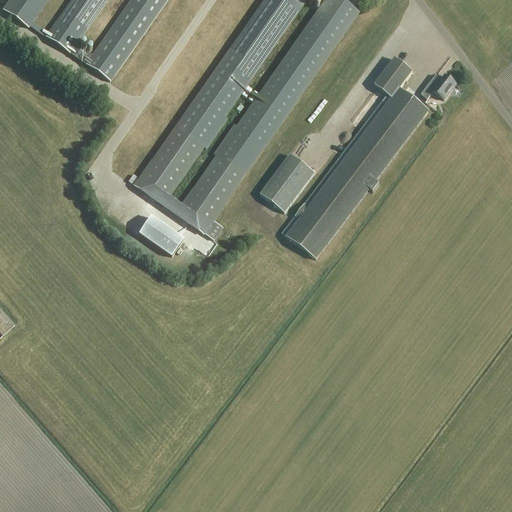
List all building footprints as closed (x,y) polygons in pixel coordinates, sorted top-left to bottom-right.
[(133,0),(93,58),(76,46),(108,0),(72,0),(49,34),(32,23),(48,0),(12,0),(4,12),(29,29),(30,27),(111,83),(168,0),(133,0)] [(266,0),(136,187),(204,235),(359,13),(339,0),(266,0)] [(375,183),(428,113),(400,91),(413,74),(395,61),(374,88),(387,97),(384,101),(385,102),(282,236),(296,247),(292,252),(304,262),(308,256),(316,262),(369,191),(373,195),(379,186),(375,183)] [(444,102),(456,86),(445,77),(436,89),(430,85),(421,97),(427,102),(433,94),(444,102)] [(284,215),(314,175),(290,157),(260,197),(284,215)] [(264,208),(261,211),(268,219),(272,216),(264,208)] [(138,236),(172,259),(183,242),(150,219),(138,236)]
